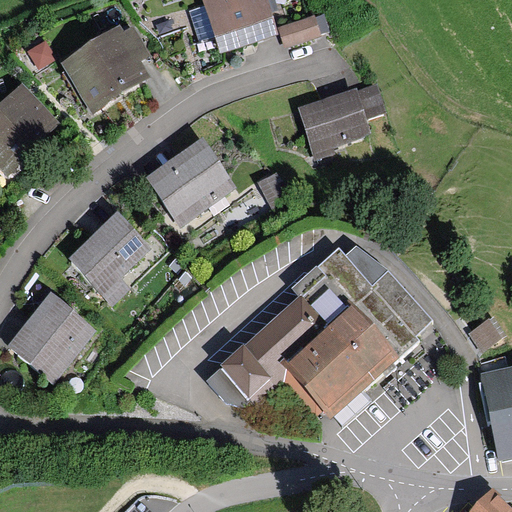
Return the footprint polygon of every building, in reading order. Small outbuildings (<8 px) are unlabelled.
[(259,0),(237,0),(205,11),(220,56),(273,38),(259,0)] [(286,51),(317,40),(311,24),(280,35),(286,51)] [(93,113),(146,81),(119,37),(66,69),(93,113)] [(373,94),(300,117),(312,156),(364,140),(358,123),(380,116),(373,94)] [(19,98),(0,116),(0,171),(3,175),(50,130),(19,98)] [(202,149),(151,186),(183,231),(234,194),(202,149)] [(277,179),(258,188),(270,213),(297,200),(277,179)] [(118,228),(75,269),(112,308),(128,294),(120,285),(147,259),(118,228)] [(289,377),(327,419),(430,326),(388,279),(356,255),(345,264),(338,256),(316,275),(324,284),(223,375),(254,409),(289,377)] [(54,308),(12,357),(52,390),(94,341),(54,308)] [(470,340),(482,354),(497,342),(485,328),(470,340)] [(511,366),(480,373),(500,461),(511,458),(511,366)] [(511,511),(511,506),(492,490),(471,511),(511,511)]
